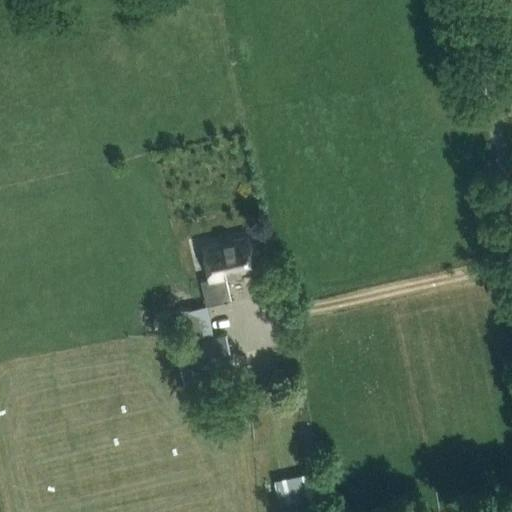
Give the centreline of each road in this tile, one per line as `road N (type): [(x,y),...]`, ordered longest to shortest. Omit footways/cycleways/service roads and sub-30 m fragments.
road 1 (track): [(511,266),(276,312)]
road 2 (unclassified): [(511,187),(469,0)]
